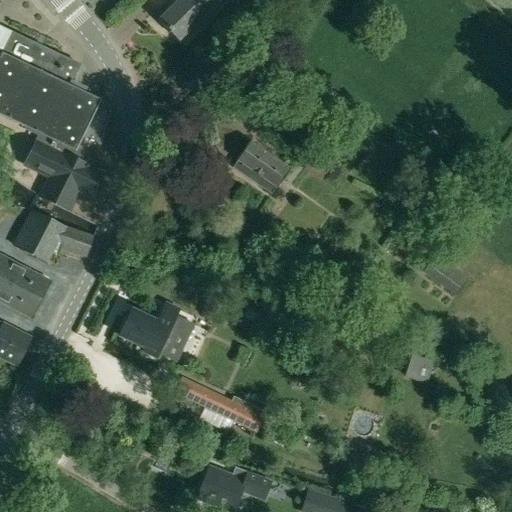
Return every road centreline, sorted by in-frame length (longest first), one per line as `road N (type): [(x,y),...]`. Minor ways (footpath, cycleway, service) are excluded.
road 1 (unclassified): [(0,429),(26,397),(107,231),(130,139),(123,84),(61,0)]
road 2 (unclassified): [(146,511),(0,429)]
road 3 (track): [(244,27),(140,138),(130,139)]
